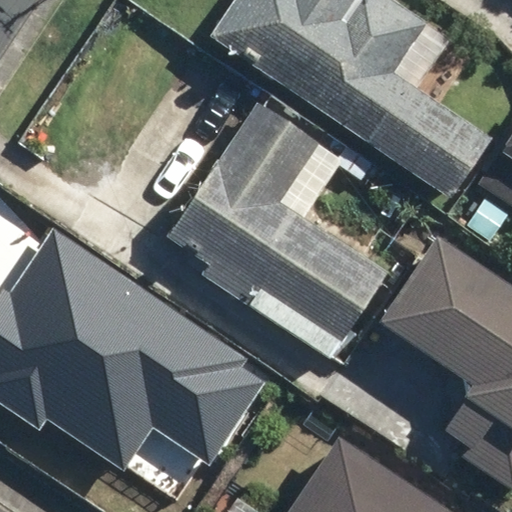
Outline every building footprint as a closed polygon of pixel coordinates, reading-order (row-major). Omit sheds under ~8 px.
[(235,0),(209,39),(450,200),(491,138),(393,73),(427,22),(394,0),(235,0)] [(345,159),(261,102),(169,236),(208,262),(200,273),(329,361),(387,276),(304,219),(345,159)] [(511,137),(482,182),(511,201),(511,137)] [(269,377),(58,233),(13,298),(4,292),(0,297),(0,397),(40,425),(48,415),(123,466),(153,422),(211,461),(269,377)] [(511,291),(434,239),(375,328),(466,389),(437,431),(472,455),(468,461),(511,490),(511,291)] [(440,511),(337,443),(289,511),(440,511)]
